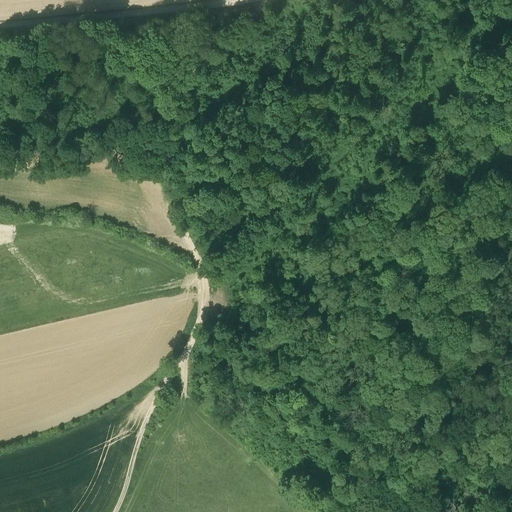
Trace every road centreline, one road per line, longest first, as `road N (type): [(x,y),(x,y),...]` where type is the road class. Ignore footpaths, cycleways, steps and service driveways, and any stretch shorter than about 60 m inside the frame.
road 1 (track): [(182,356),(203,308),(205,280),(181,222),(173,112),(202,54),(264,0)]
road 2 (unclassified): [(0,26),(243,0)]
road 3 (track): [(114,511),(154,404),(182,356)]
